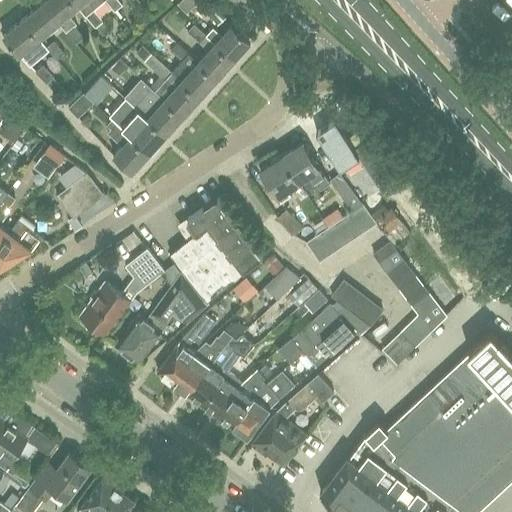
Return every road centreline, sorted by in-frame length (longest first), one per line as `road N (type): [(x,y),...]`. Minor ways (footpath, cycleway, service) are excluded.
road 1 (residential): [(0,303),(282,115),(295,60),(288,37),(256,0)]
road 2 (residential): [(241,511),(0,338)]
road 3 (primary): [(322,0),(493,164)]
road 4 (primary): [(493,164),(355,0)]
road 5 (unclassified): [(511,114),(424,18)]
